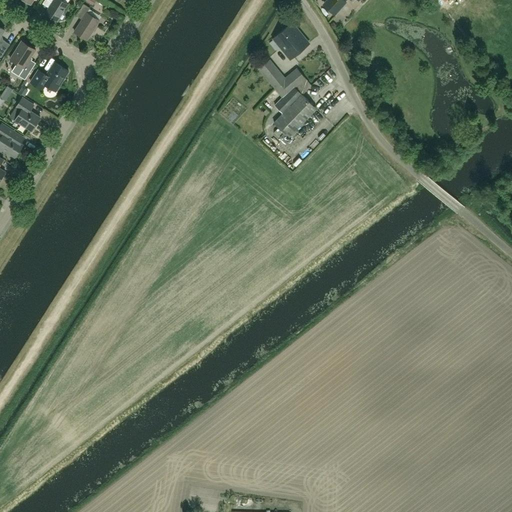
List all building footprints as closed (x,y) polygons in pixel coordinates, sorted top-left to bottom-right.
[(49,0),(53,2),(45,13),(57,21),(58,20),(60,21),(64,20),(66,17),(65,13),(63,12),(68,4),(62,0),(49,0)] [(328,0),(325,4),(335,13),(345,2),(344,1),(344,0),(328,0)] [(87,40),(99,20),(87,12),(90,8),(84,4),(76,15),(82,19),(74,32),(87,40)] [(290,59),(309,43),(292,23),(273,38),(290,59)] [(0,55),(2,57),(10,44),(2,39),(1,35),(5,30),(0,26),(0,55)] [(22,41),(10,59),(17,63),(12,71),(19,76),(25,80),(35,65),(29,61),(36,50),(22,41)] [(296,130),(317,108),(302,94),(311,85),(297,69),(285,79),(269,61),(260,68),(283,97),(275,105),(284,113),(274,123),(279,128),(275,132),(280,137),(288,144),(292,140),(291,139),(298,132),(296,130)] [(56,91),(69,71),(55,62),(46,75),(39,70),(31,82),(42,90),(46,84),(56,91)] [(23,98),(10,116),(31,130),(36,124),(41,118),(29,110),(33,105),(23,98)] [(23,144),(21,143),(25,137),(2,123),(0,126),(0,133),(3,135),(0,139),(0,148),(7,153),(8,152),(15,157),(23,144)] [(295,172),(313,151),(309,147),(291,168),(295,172)]
